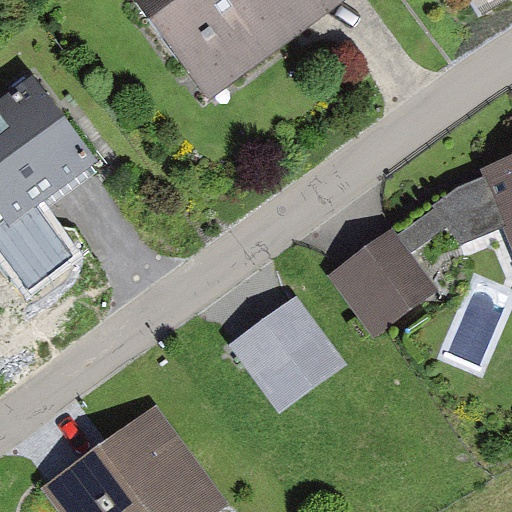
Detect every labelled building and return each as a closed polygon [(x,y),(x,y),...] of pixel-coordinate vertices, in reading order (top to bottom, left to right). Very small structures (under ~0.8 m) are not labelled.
[(364,0),(152,0),(148,3),(227,109),(367,4),(364,0)] [(47,83),(0,116),(0,218),(9,212),(25,233),(111,169),(47,83)] [(511,242),(511,175),(495,182),(443,218),(467,260),(511,242)] [(400,243),(341,286),(387,349),(446,306),(400,243)] [(304,305),(239,356),(292,424),(357,373),(304,305)] [(85,511),(202,511),(160,456),(85,511)]
